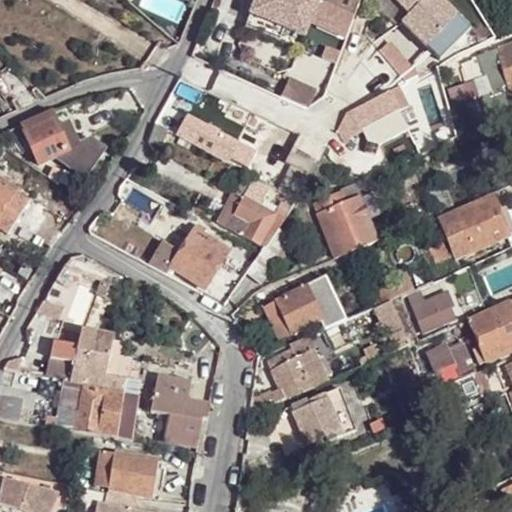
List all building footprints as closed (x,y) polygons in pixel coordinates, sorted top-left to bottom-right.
[(255,0),(249,19),(283,33),(304,40),(317,5),(309,2),(304,0),(255,0)] [(359,0),(329,0),(324,13),(351,24),(359,0)] [(396,0),(411,15),(426,0),(396,0)] [(457,22),(435,0),(426,0),(411,15),(404,22),(430,48),(457,22)] [(283,33),(249,19),(244,32),(278,45),(283,33)] [(385,47),(409,85),(422,79),(397,39),(385,47)] [(500,55),(511,51),(511,43),(490,49),(494,61),(496,61),(496,63),(502,61),(500,55)] [(511,51),(500,55),(502,61),(509,87),(510,92),(511,91),(511,51)] [(490,94),(477,58),(461,65),(469,84),(474,84),(488,122),(499,119),(490,94)] [(509,87),(502,61),(496,63),(504,87),(504,88),(509,87)] [(275,81),(268,95),(271,96),(285,102),(304,112),(306,113),(313,97),(292,87),(291,89),(275,81)] [(493,93),(490,94),(499,119),(500,120),(511,114),(511,91),(510,92),(509,87),(504,88),(504,87),(500,88),(502,92),(494,96),(493,93)] [(410,107),(401,89),(347,116),(356,134),(410,107)] [(356,134),(347,116),(336,142),(345,147),(356,134)] [(67,126),(58,132),(50,117),(20,130),(39,168),(54,161),(81,180),(101,151),(88,142),(79,146),(67,126)] [(188,121),(178,138),(227,165),(242,172),(254,153),(236,145),(188,121)] [(501,121),(480,131),(483,140),(485,139),(492,155),(506,149),(500,135),(505,132),(501,121)] [(309,123),(307,125),(311,127),(325,155),(335,136),(309,123)] [(297,171),(283,195),(296,202),(303,190),(311,177),(320,164),(322,159),(325,155),(311,127),(307,125),(293,151),(292,151),(285,164),(297,171)] [(334,166),(322,159),(320,164),(311,177),(303,190),(315,197),(334,166)] [(71,179),(54,171),(47,179),(57,187),(59,184),(66,187),(71,179)] [(0,213),(13,194),(0,185),(0,213)] [(244,200),(235,218),(251,226),(243,240),(264,251),(277,232),(284,222),(260,209),(268,194),(252,185),(244,200)] [(360,200),(354,188),(339,195),(344,207),(360,200)] [(215,224),(227,230),(244,200),(233,193),(215,224)] [(283,195),(279,193),(272,204),(288,214),(296,202),(283,195)] [(13,194),(0,213),(0,230),(7,235),(28,204),(13,194)] [(344,207),(339,195),(314,206),(319,218),(344,207)] [(373,197),(360,202),(368,222),(382,216),(373,197)] [(360,202),(360,200),(344,207),(319,218),(317,218),(329,246),(371,228),(368,222),(360,202)] [(457,216),(474,253),(510,237),(509,235),(501,216),(494,201),(457,216)] [(472,255),(453,212),(439,218),(457,261),(472,255)] [(511,233),(511,222),(508,213),(501,216),(509,235),(511,233)] [(250,226),(234,218),(227,230),(243,239),(250,226)] [(377,243),(371,228),(329,246),(335,261),(377,243)] [(293,246),(277,232),(264,251),(261,254),(259,259),(254,265),(248,277),(260,285),(279,265),(287,254),(293,246)] [(195,234),(172,270),(205,291),(229,256),(195,234)] [(447,263),(441,248),(430,253),(437,266),(441,266),(447,263)] [(259,259),(249,253),(243,260),(254,265),(259,259)] [(293,259),(287,254),(279,265),(283,270),(293,259)] [(220,297),(230,302),(248,277),(254,265),(243,260),(220,297)] [(24,267),(19,276),(27,281),(32,272),(24,267)] [(403,299),(405,298),(404,296),(414,292),(406,274),(396,278),(400,285),(377,296),(374,292),(367,296),(373,312),(376,310),(393,303),(403,299)] [(346,320),(326,278),(308,286),(325,330),(346,320)] [(115,290),(103,285),(99,296),(110,301),(115,290)] [(443,285),(409,298),(424,335),(455,322),(450,310),(453,309),(447,294),(443,285)] [(291,295),(287,288),(276,294),(279,300),(291,295)] [(477,290),(458,297),(466,316),(485,308),(477,290)] [(320,323),(304,291),(276,304),(292,337),(320,323)] [(64,310),(43,303),(38,313),(61,322),(64,310)] [(402,328),(393,303),(376,310),(382,324),(384,329),(379,330),(384,341),(381,342),(389,358),(410,349),(402,328)] [(276,304),(263,310),(279,343),(292,337),(276,304)] [(511,317),(507,307),(470,323),(481,350),(486,364),(511,353),(511,317)] [(451,332),(441,335),(444,343),(459,337),(455,329),(451,332)] [(50,345),(44,382),(64,384),(69,385),(82,388),(118,394),(120,384),(102,382),(106,362),(112,338),(79,332),(76,350),(50,345)] [(307,339),(290,347),(294,354),(297,361),(316,354),(319,352),(313,339),(308,342),(307,339)] [(448,347),(428,356),(436,375),(438,373),(445,388),(467,378),(474,376),(475,376),(476,376),(462,342),(448,349),(448,347)] [(486,364),(481,350),(474,352),(479,367),(486,364)] [(312,392),(297,361),(294,354),(270,366),(282,392),(266,397),(266,398),(254,402),(252,418),(286,402),(312,392)] [(320,362),(316,354),(297,361),(312,392),(330,384),(328,379),(320,362)] [(112,356),(108,377),(128,380),(132,359),(112,356)] [(325,359),(320,362),(328,379),(333,376),(325,359)] [(151,399),(183,405),(187,380),(172,378),(173,374),(156,371),(151,399)] [(483,398),(492,395),(482,373),(476,376),(475,376),(474,376),(483,398)] [(470,385),(467,378),(445,388),(448,394),(455,391),(470,385)] [(53,433),(72,436),(82,388),(69,385),(64,384),(55,423),(53,433)] [(138,386),(120,384),(118,394),(126,395),(136,397),(138,386)] [(358,429),(340,386),(310,399),(329,442),(358,429)] [(0,388),(0,402),(20,407),(18,415),(27,417),(29,417),(34,396),(0,388)] [(129,446),(137,398),(136,397),(126,395),(118,394),(82,388),(72,436),(118,444),(129,446)] [(426,410),(419,389),(407,395),(415,415),(426,410)] [(204,424),(207,409),(183,405),(151,399),(147,418),(168,422),(163,452),(175,454),(176,448),(193,451),(199,423),(204,424)] [(0,402),(0,423),(25,428),(27,417),(18,415),(20,407),(0,402)] [(53,433),(55,423),(46,422),(44,431),(53,433)] [(88,490),(97,491),(102,455),(93,454),(88,490)] [(106,493),(111,457),(102,455),(97,491),(106,493)] [(150,501),(156,464),(111,457),(106,493),(150,501)] [(158,503),(163,465),(156,464),(150,501),(158,503)] [(27,491),(29,492),(31,487),(10,483),(0,510),(5,511),(19,511),(23,502),(27,491)] [(511,499),(511,487),(503,492),(507,502),(511,499)] [(45,511),(49,511),(54,501),(29,492),(27,491),(23,502),(38,509),(45,511)] [(136,511),(138,505),(102,496),(100,506),(127,511),(136,511)] [(45,511),(38,509),(23,502),(19,511),(45,511)]
